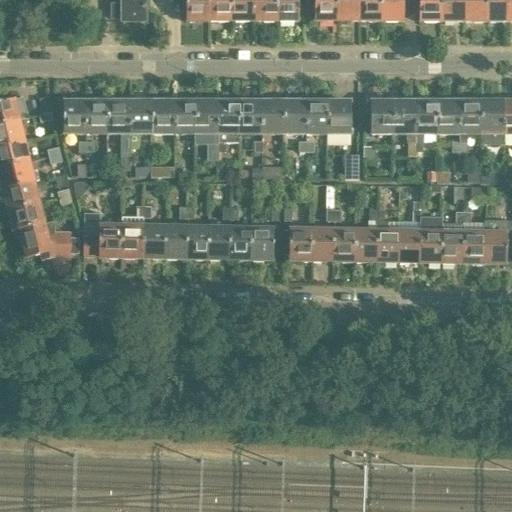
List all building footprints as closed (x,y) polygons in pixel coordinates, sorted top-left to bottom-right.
[(121,0),(122,6),(112,6),(112,19),(117,19),(122,19),(122,23),(146,23),(145,0),(121,0)] [(186,23),(207,23),(207,0),(182,0),(182,6),(186,6),(186,23)] [(207,0),(207,23),(231,23),(231,0),(207,0)] [(231,0),(231,23),(253,23),(253,0),(231,0)] [(253,0),(253,23),(276,23),(275,0),(253,0)] [(275,0),(276,23),(298,23),(298,0),(275,0)] [(314,0),(314,23),(336,23),(336,0),(314,0)] [(336,0),(336,23),(358,23),(358,0),(336,0)] [(358,0),(358,23),(381,23),(381,7),(380,7),(380,0),(358,0)] [(380,0),(380,7),(381,7),(381,23),(403,23),(403,0),(380,0)] [(418,0),(419,23),(440,23),(440,7),(441,7),(441,0),(418,0)] [(441,0),(441,7),(440,7),(440,23),(463,23),(463,0),(441,0)] [(463,0),(463,23),(486,23),(486,7),(487,7),(487,0),(463,0)] [(486,23),(509,23),(508,0),(487,0),(487,7),(486,7),(486,23)] [(0,126),(19,122),(27,120),(22,99),(0,104),(0,126)] [(40,116),(49,114),(47,99),(38,100),(40,116)] [(85,136),(106,136),(106,118),(108,116),(108,101),(91,101),(91,104),(85,104),(85,136)] [(130,158),(130,154),(130,144),(130,136),(129,136),(129,103),(121,103),(121,101),(108,101),(108,116),(106,118),(106,136),(120,136),(120,158),(130,158)] [(180,103),(174,103),(174,136),(195,136),(194,119),(197,116),(197,101),(180,102),(180,103)] [(195,136),(217,136),(217,103),(210,103),(210,101),(197,101),(197,116),(194,119),(195,136)] [(217,136),(238,136),(237,119),(241,116),(241,101),(224,101),(224,103),(217,103),(217,136)] [(238,136),(262,136),(262,103),(254,103),(254,101),(241,101),(241,116),(237,119),(238,136)] [(262,136),(283,136),(283,119),(287,116),(286,101),(267,101),(267,103),(262,103),(262,136)] [(283,119),(283,136),(306,136),(306,103),(298,103),(298,101),(286,101),(287,116),(283,119)] [(311,103),(306,103),(306,136),(325,136),(325,118),(328,115),(328,101),(311,101),(311,103)] [(325,118),(325,136),(350,136),(350,103),(342,103),(343,101),(328,101),(328,115),(325,118)] [(370,136),(391,136),(391,120),(394,117),(394,101),(378,101),(378,103),(371,103),(370,136)] [(407,101),(394,101),(394,117),(391,120),(391,136),(405,136),(406,144),(408,144),(415,144),(415,136),(415,103),(407,103),(407,101)] [(415,136),(436,136),(436,120),(439,117),(439,101),(422,101),(422,104),(415,103),(415,136)] [(452,101),(439,101),(439,117),(436,120),(436,136),(460,136),(460,104),(451,104),(452,101)] [(460,144),(467,144),(467,136),(480,136),(480,119),(484,116),(484,101),(465,101),(466,104),(460,104),(460,136),(460,144)] [(495,101),(484,101),(484,116),(480,119),(480,136),(481,148),(496,148),(496,144),(504,144),(504,136),(504,104),(495,104),(495,101)] [(130,136),(150,136),(150,117),(153,115),(153,102),(137,102),(137,103),(129,103),(129,136),(130,136)] [(150,117),(150,136),(174,136),(174,103),(166,103),(166,102),(153,102),(153,115),(150,117)] [(63,136),(85,136),(85,104),(60,103),(60,118),(63,118),(63,136)] [(52,122),(50,114),(39,117),(40,124),(52,122)] [(0,147),(24,142),(19,122),(0,126),(0,147)] [(0,147),(0,170),(29,164),(24,142),(0,147)] [(93,144),(85,144),(85,154),(93,154),(93,144)] [(47,152),(49,159),(60,156),(59,149),(47,152)] [(363,149),(363,173),(374,173),(374,149),(363,149)] [(62,163),(60,156),(49,159),(50,166),(62,163)] [(130,158),(120,158),(120,172),(130,172),(130,158)] [(345,158),(345,182),(358,182),(358,158),(345,158)] [(34,184),(29,164),(0,170),(0,189),(1,192),(34,184)] [(174,166),(174,175),(182,175),(182,166),(174,166)] [(77,179),(85,179),(85,167),(77,167),(77,179)] [(149,179),(149,180),(173,180),(173,168),(149,168),(149,169),(149,179)] [(149,169),(134,169),(134,179),(149,179),(149,169)] [(263,170),(263,181),(281,181),(281,169),(263,169),(263,170)] [(263,181),(263,170),(253,170),(253,181),(263,181)] [(467,173),(466,184),(466,185),(479,185),(479,174),(467,173)] [(480,185),(492,186),(492,175),(481,174),(480,185)] [(434,184),(434,175),(426,175),(426,184),(434,184)] [(5,203),(8,213),(39,206),(34,184),(1,192),(4,204),(5,203)] [(429,194),(440,195),(440,185),(430,185),(429,194)] [(463,205),(463,190),(463,189),(453,189),(453,205),(463,205)] [(57,194),(59,201),(70,198),(68,191),(57,194)] [(72,205),(70,198),(59,201),(60,208),(72,205)] [(186,201),(186,209),(186,221),(194,221),(194,201),(186,201)] [(44,227),(39,206),(8,213),(12,234),(44,227)] [(271,222),(279,223),(279,211),(271,211),(271,222)] [(464,226),(464,214),(455,214),(455,225),(462,226),(464,226)] [(121,259),(121,228),(99,228),(99,227),(95,227),(96,220),(83,219),(82,258),(98,258),(98,259),(121,259)] [(441,265),(442,235),(442,219),(420,219),(420,224),(420,234),(419,265),(441,265)] [(121,222),(121,228),(121,259),(143,260),(143,229),(133,229),(133,222),(121,222)] [(511,222),(484,223),(484,226),(484,236),(484,266),(507,266),(507,250),(511,250),(511,244),(511,222)] [(67,235),(55,235),(55,223),(44,227),(12,234),(15,233),(19,249),(23,248),(27,261),(51,255),(67,255),(67,251),(78,252),(78,236),(67,235)] [(367,233),(355,233),(355,263),(376,264),(377,234),(377,224),(369,224),(369,223),(367,223),(367,233)] [(464,226),(462,226),(462,235),(464,235),(463,265),(484,266),(484,236),(484,226),(470,226),(464,226)] [(143,229),(143,260),(163,260),(164,229),(143,229)] [(186,230),(164,229),(163,260),(186,261),(186,230)] [(186,230),(186,261),(208,261),(208,230),(186,230)] [(229,230),(208,230),(208,261),(229,262),(229,230)] [(229,230),(229,262),(250,262),(250,231),(229,230)] [(274,231),(250,231),(250,262),(273,262),(274,231)] [(288,262),(311,263),(311,233),(289,232),(288,262)] [(333,233),(311,233),(311,263),(333,263),(333,233)] [(333,263),(355,263),(355,233),(333,233),(333,263)] [(397,264),(397,234),(377,234),(376,264),(397,264)] [(419,265),(420,234),(397,234),(397,264),(419,265)] [(464,235),(462,235),(442,235),(441,265),(463,265),(464,235)]
